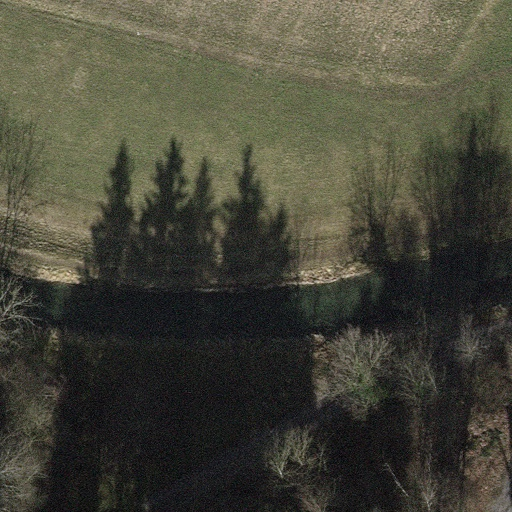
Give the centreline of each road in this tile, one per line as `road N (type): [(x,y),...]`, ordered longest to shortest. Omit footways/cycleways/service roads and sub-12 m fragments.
road 1 (track): [(511,220),(329,257),(178,269),(0,237)]
road 2 (track): [(112,511),(390,364),(511,331)]
